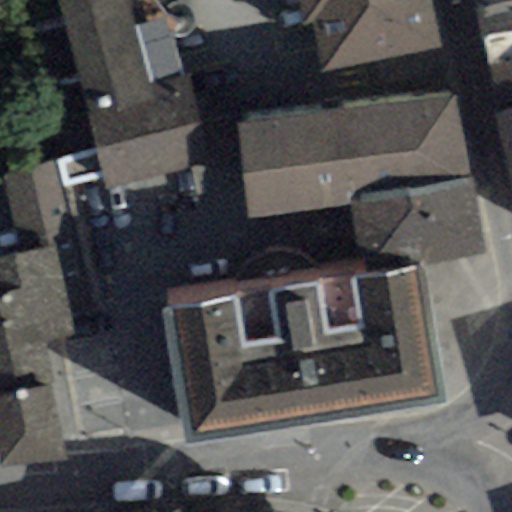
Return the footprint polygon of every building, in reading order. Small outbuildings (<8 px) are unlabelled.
[(129,0),(60,0),(103,192),(210,168),(190,79),(186,80),(173,22),(136,31),(129,0)] [(443,50),(432,0),(310,0),(327,75),(443,50)] [(511,31),(511,0),(473,0),(482,39),(511,31)] [(511,65),(511,31),(482,39),(486,72),(511,65)] [(511,65),(486,72),(497,115),(511,111),(511,65)] [(459,95),(234,121),(246,220),(351,208),(350,199),(472,182),(459,95)] [(511,111),(497,115),(511,183),(511,111)] [(0,462),(1,467),(71,458),(46,343),(78,335),(74,316),(90,314),(54,162),(2,180),(19,252),(0,256),(0,462)] [(482,260),(472,182),(350,199),(351,208),(360,276),(421,268),(482,260)] [(360,276),(162,309),(184,444),(442,404),(421,268),(360,276)]
